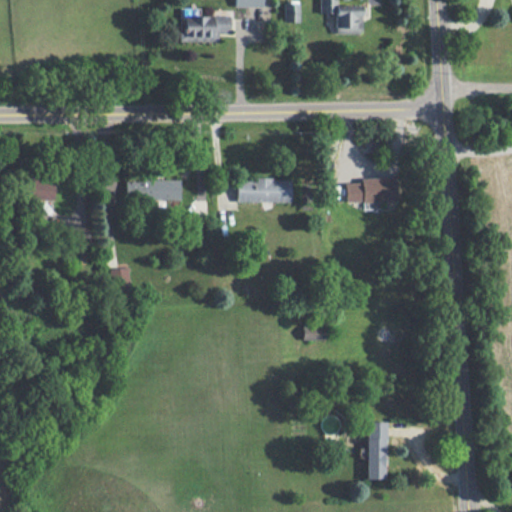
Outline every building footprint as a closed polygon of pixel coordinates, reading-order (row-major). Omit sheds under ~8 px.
[(332,33),(358,33),(359,4),(334,4),(333,0),(316,0),(317,12),(332,12),(332,33)] [(282,21),(297,21),(297,2),(282,2),(282,21)] [(227,15),(178,15),(178,40),(215,41),(215,32),(227,32),(227,15)] [(343,201),(395,200),(394,176),(358,177),(358,181),(343,182),(343,201)] [(234,201),(289,200),(288,178),(234,179),(234,201)] [(178,199),(178,179),(124,179),(124,198),(178,199)] [(51,199),(52,181),(23,180),(23,198),(51,199)] [(109,285),(127,283),(125,265),(107,267),(109,285)] [(300,339),(323,339),(323,325),(301,324),(300,339)] [(364,478),(383,478),(382,421),(363,421),(364,478)]
